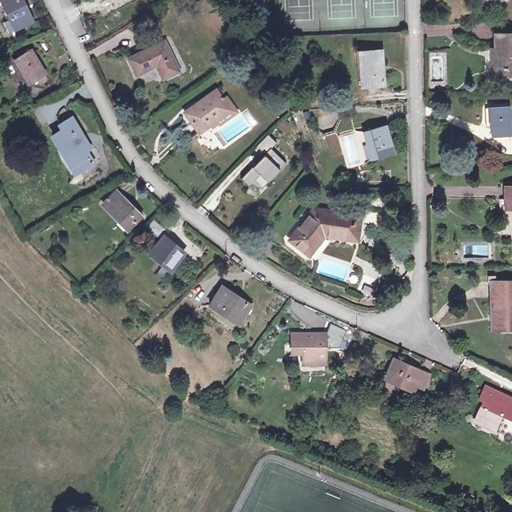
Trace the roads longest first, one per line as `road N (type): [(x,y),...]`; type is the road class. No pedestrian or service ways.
road 1 (residential): [(51,0),(130,159),(249,264),(418,340)]
road 2 (residential): [(414,0),(418,340)]
